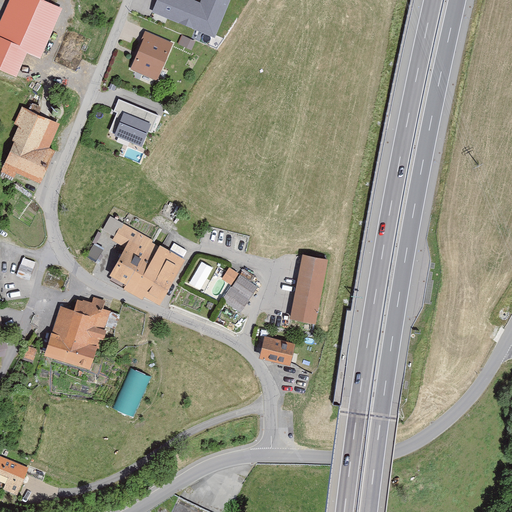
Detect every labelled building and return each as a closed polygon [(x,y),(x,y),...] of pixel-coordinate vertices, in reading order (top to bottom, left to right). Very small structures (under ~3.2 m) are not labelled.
[(38,0),(13,0),(2,26),(0,29),(0,68),(16,76),(27,51),(40,56),(61,10),(38,0)] [(228,0),(202,0),(201,4),(191,0),(158,0),(154,12),(214,36),(228,0)] [(170,28),(167,34),(173,37),(176,31),(170,28)] [(133,68),(156,78),(170,44),(146,34),(143,41),(144,42),(133,68)] [(114,111),(124,116),(117,134),(141,144),(148,125),(153,127),(158,115),(148,111),(143,122),(130,117),(134,105),(119,99),(114,111)] [(40,107),(31,103),(28,111),(23,108),(16,123),(21,126),(5,163),(0,177),(0,178),(10,184),(17,168),(42,179),(54,151),(47,148),(58,124),(48,120),(52,107),(42,103),(40,107)] [(148,111),(134,105),(130,117),(143,122),(148,111)] [(59,115),(61,112),(60,109),(56,107),(53,108),(52,112),(53,115),(57,116),(59,115)] [(124,116),(117,113),(110,131),(117,134),(124,116)] [(112,275),(128,284),(150,243),(151,243),(152,241),(123,225),(124,224),(111,216),(103,229),(116,237),(114,239),(128,247),(112,275)] [(87,254),(97,260),(104,248),(94,243),(87,254)] [(160,248),(151,243),(150,243),(128,284),(139,290),(139,289),(145,292),(145,293),(158,301),(186,250),(174,243),(169,252),(161,247),(160,248)] [(305,254),(292,318),(314,322),(327,259),(305,254)] [(24,256),(17,274),(30,278),(36,260),(24,256)] [(190,282),(203,289),(215,265),(202,259),(190,282)] [(222,277),(232,283),(239,271),(229,265),(222,277)] [(242,311),(257,288),(240,277),(225,300),(242,311)] [(66,308),(51,355),(88,367),(95,347),(98,348),(106,326),(115,329),(119,314),(102,308),(104,301),(95,298),(92,305),(77,301),(74,310),(66,308)] [(262,352),(261,356),(288,362),(293,344),(266,337),(265,342),(262,341),(259,352),(262,352)] [(24,357),(33,360),(36,350),(27,347),(24,357)] [(136,416),(151,373),(132,366),(117,409),(136,416)] [(16,492),(26,470),(0,458),(0,480),(6,483),(4,487),(16,492)] [(243,479),(227,471),(212,502),(229,509),(243,479)] [(177,504),(172,511),(208,511),(188,501),(177,504)]
